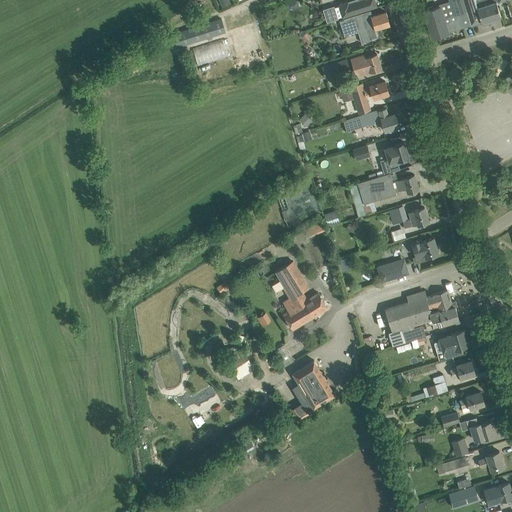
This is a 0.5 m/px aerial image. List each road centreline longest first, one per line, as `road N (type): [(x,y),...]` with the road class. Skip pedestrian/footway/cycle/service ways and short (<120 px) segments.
road 1 (tertiary): [(476,240),(419,57)]
road 2 (residential): [(346,301),(481,257)]
